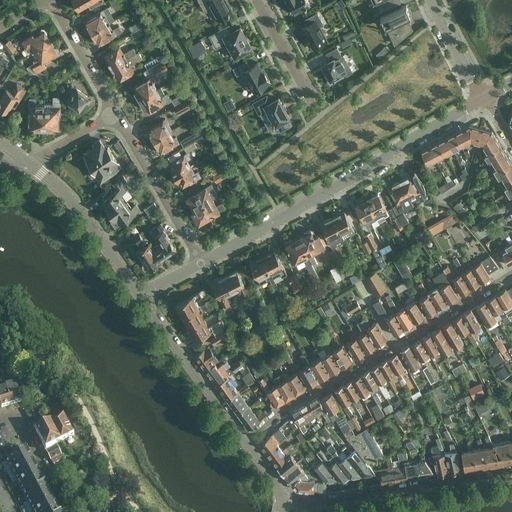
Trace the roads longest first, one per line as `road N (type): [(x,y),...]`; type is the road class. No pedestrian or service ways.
road 1 (tertiary): [(200,263),(482,97)]
road 2 (residential): [(511,273),(243,440)]
road 3 (residential): [(511,468),(283,502)]
road 4 (residential): [(243,440),(138,295)]
road 5 (residential): [(200,263),(113,113)]
road 6 (tertiary): [(138,295),(78,209),(31,166)]
road 7 (residential): [(113,113),(49,0)]
road 8 (residential): [(67,511),(21,424),(0,419)]
